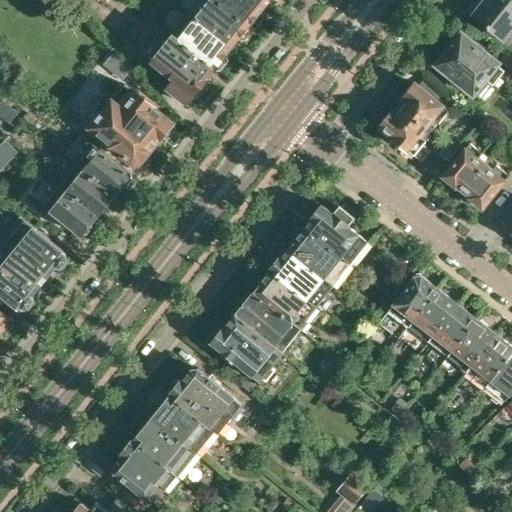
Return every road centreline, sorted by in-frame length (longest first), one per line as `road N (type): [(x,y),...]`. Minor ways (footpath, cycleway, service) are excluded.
road 1 (residential): [(311,0),(0,382)]
road 2 (residential): [(23,511),(320,143)]
road 3 (tertiary): [(0,467),(194,231)]
road 4 (residential): [(470,254),(320,143)]
road 5 (residential): [(320,143),(437,0)]
road 6 (tertiary): [(291,121),(381,0)]
road 7 (tertiary): [(274,107),(235,155),(194,231)]
road 8 (tertiary): [(194,231),(239,190),(291,121)]
road 9 (tertiary): [(370,0),(274,107)]
